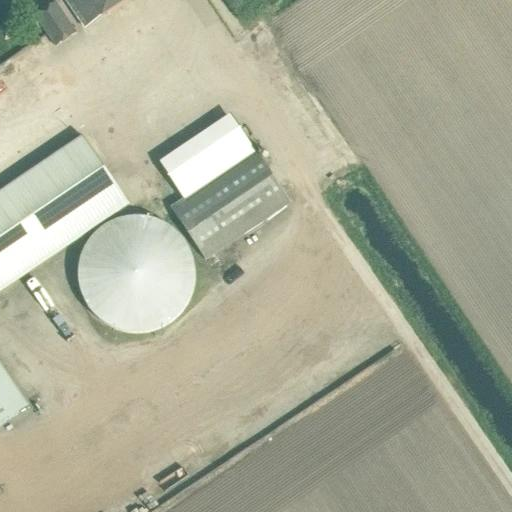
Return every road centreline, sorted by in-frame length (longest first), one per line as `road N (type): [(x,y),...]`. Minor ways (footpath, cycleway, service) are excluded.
road 1 (track): [(187,0),(306,193),(511,490)]
road 2 (unknown): [(246,101),(102,101)]
